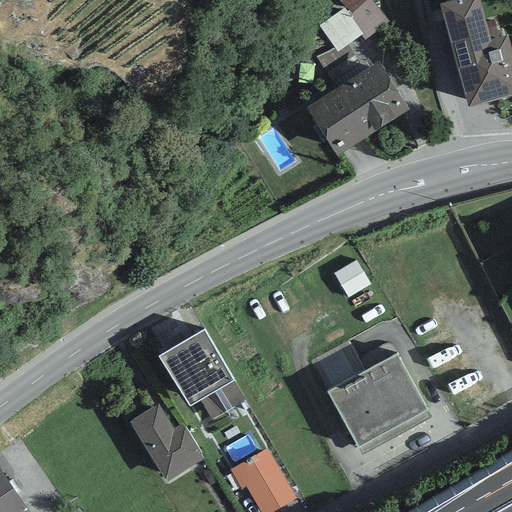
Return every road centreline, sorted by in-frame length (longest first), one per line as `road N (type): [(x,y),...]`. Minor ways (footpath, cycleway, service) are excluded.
road 1 (tertiary): [(0,407),(237,255),(386,195),(511,159)]
road 2 (residential): [(343,511),(511,417)]
